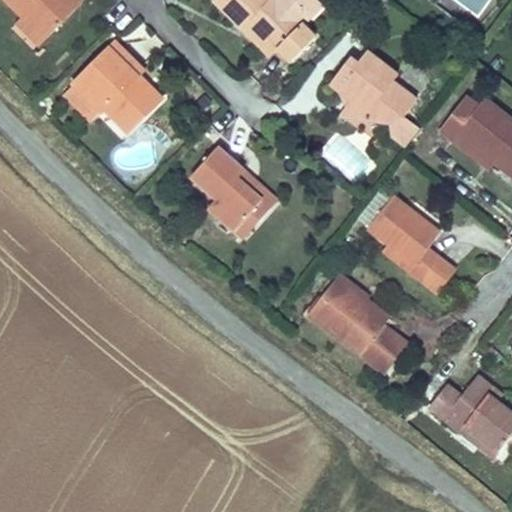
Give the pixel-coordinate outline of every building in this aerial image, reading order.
[(14,31),(39,54),(83,7),(75,0),(0,0),(0,4),(21,23),(14,31)] [(289,65),(316,37),(305,26),(324,7),(317,0),(215,0),(212,3),(240,31),(245,25),(274,53),(276,51),(289,65)] [(240,31),(268,59),(274,53),(245,25),(240,31)] [(116,41),(111,46),(140,75),(145,70),(116,41)] [(128,136),(165,99),(140,75),(111,46),(70,87),(99,115),(100,116),(104,113),(128,136)] [(351,57),(329,87),(349,102),(337,118),(390,126),(390,139),(405,150),(420,129),(405,118),(418,100),(394,82),(399,74),(368,51),(359,63),(351,57)] [(61,96),(90,124),(99,115),(70,87),(61,96)] [(511,118),(485,98),(480,105),(467,96),(439,133),(454,144),(459,139),(493,165),(511,180),(511,118)] [(454,144),(488,171),(493,165),(459,139),(454,144)] [(207,211),(233,235),(254,211),(262,218),(270,209),(240,183),(248,174),(218,147),(189,180),(215,202),(207,211)] [(278,200),(248,174),(240,183),(270,209),(278,200)] [(358,220),(369,229),(391,199),(380,191),(358,220)] [(369,229),(366,232),(386,247),(390,242),(414,260),(405,272),(437,296),(457,270),(429,249),(442,232),(394,196),(391,199),(369,229)] [(241,242),(262,218),(254,211),(233,235),(241,242)] [(381,253),(405,272),(414,260),(390,242),(386,247),(381,253)] [(341,274),(322,298),(332,306),(347,287),(367,303),(369,300),(371,297),(341,274)] [(307,318),(384,377),(410,344),(385,325),(392,317),(369,300),(367,303),(347,287),(332,306),(322,298),(307,318)] [(448,384),(428,410),(462,436),(466,431),(497,455),(506,444),(511,435),(511,411),(499,402),(504,395),(479,376),(463,396),(448,384)] [(462,436),(494,460),(497,455),(466,431),(462,436)]
